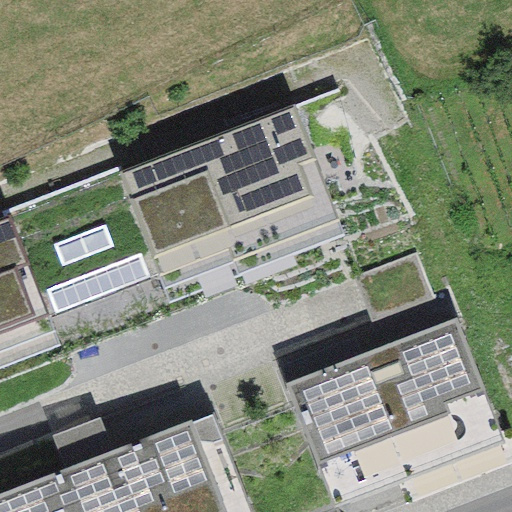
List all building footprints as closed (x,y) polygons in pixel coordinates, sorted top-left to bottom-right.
[(295,124),(127,188),(167,290),(234,264),(239,278),(339,239),(295,124)] [(14,225),(0,230),(0,365),(60,344),(14,225)] [(381,335),(431,311),(411,269),(361,293),(381,335)] [(277,373),(329,511),(357,511),(509,455),(461,329),(364,365),(355,344),(277,373)] [(63,481),(0,506),(0,511),(246,511),(212,424),(116,462),(101,424),(48,445),(63,481)]
